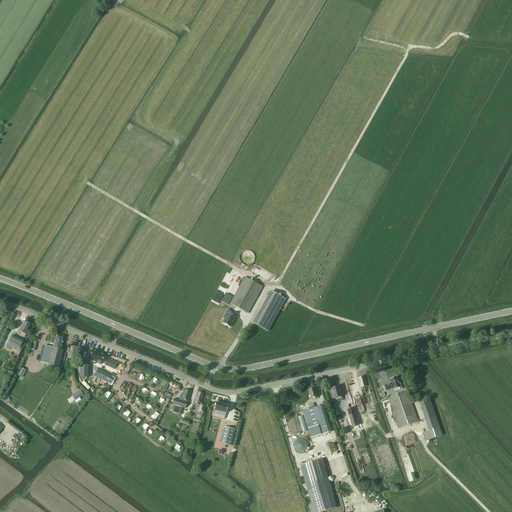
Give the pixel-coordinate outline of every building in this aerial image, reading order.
[(243,261),(247,265),(253,260),(251,257),(252,256),(247,251),(241,257),(243,260),(243,261)] [(248,314),(262,287),(245,278),(230,304),(248,314)] [(254,323),(254,324),(267,331),(285,300),(271,292),(272,293),(255,324),(254,323)] [(231,312),(227,310),(222,318),(225,320),(222,323),(230,328),(235,317),(229,314),(231,312)] [(24,322),(18,334),(25,338),(31,325),(24,322)] [(12,336),(9,342),(13,344),(12,346),(19,349),(20,347),(23,341),(12,336)] [(51,336),(49,343),(53,344),(52,348),(60,350),(64,339),(59,337),(59,336),(57,336),(56,337),(55,336),(55,337),(51,336)] [(48,365),(58,367),(62,350),(60,350),(52,348),(48,347),(45,346),(42,356),(41,363),(48,365)] [(88,359),(101,364),(105,356),(92,350),(88,359)] [(108,358),(105,365),(114,369),(117,363),(108,358)] [(80,377),(88,378),(88,366),(80,366),(80,377)] [(98,369),(95,376),(110,384),(114,377),(98,369)] [(365,376),(358,378),(361,388),(362,388),(363,390),(362,390),(366,405),(373,403),(369,388),(365,389),(364,387),(368,386),(365,376)] [(391,383),(384,385),(386,391),(393,388),(394,390),(394,393),(398,391),(397,389),(400,388),(400,390),(404,389),(402,383),(400,384),(397,377),(390,379),(391,383)] [(339,387),(332,389),(335,399),(342,397),(342,396),(344,395),(342,390),(341,391),(339,387)] [(316,388),(308,390),(311,399),(312,399),(313,400),(316,399),(315,398),(318,397),(316,388)] [(80,391),(72,396),(75,400),(76,403),(81,400),(79,398),(83,396),(83,395),(85,394),(81,390),(80,391)] [(186,390),(186,391),(185,391),(183,395),(181,394),(179,399),(180,399),(180,401),(174,399),(173,404),(185,408),(187,401),(190,392),(188,392),(188,391),(186,390)] [(407,391),(388,397),(399,428),(418,422),(407,391)] [(201,403),(204,394),(197,392),(193,403),(199,405),(197,412),(198,412),(197,415),(202,417),(203,414),(206,404),(201,403)] [(355,399),(357,407),(363,405),(360,397),(355,399)] [(430,400),(421,403),(426,419),(430,431),(423,433),(425,441),(442,436),(436,416),(430,400)] [(226,414),(228,406),(216,403),(214,411),(214,413),(225,416),(226,414)] [(310,409),(303,411),(311,438),(329,433),(321,406),(315,408),(313,403),(309,405),(310,409)] [(180,415),(182,408),(174,406),(172,413),(180,415)] [(351,421),(357,420),(353,408),(347,410),(351,421)] [(231,417),(226,415),(225,418),(236,423),(241,413),(233,410),(231,417)] [(220,443),(231,446),(235,430),(224,427),(220,443)] [(293,443),(298,453),(308,448),(303,438),(293,443)] [(302,465),(315,511),(322,511),(335,508),(321,460),(302,465)] [(407,472),(410,480),(416,478),(413,470),(407,472)]
